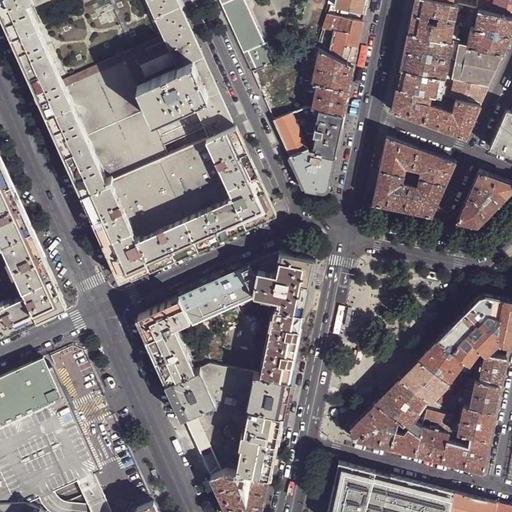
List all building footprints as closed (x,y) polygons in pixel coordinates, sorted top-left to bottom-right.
[(169,155),(153,121),(194,102),(209,137),(235,125),(207,62),(178,0),(0,0),(0,2),(3,10),(14,34),(26,61),(40,91),(64,145),(77,174),(85,192),(169,155)] [(220,0),(244,52),(246,57),(250,55),(256,69),(274,63),(269,53),(272,52),(267,42),(265,43),(245,0),(220,0)] [(367,0),(335,0),(334,5),(365,11),(367,0)] [(414,0),(414,5),(412,13),(430,17),(431,13),(440,15),(439,19),(454,22),(454,20),(458,4),(452,3),(440,0),(414,0)] [(477,0),(476,8),(478,8),(491,11),(493,0),(477,0)] [(511,0),(493,0),(491,11),(511,15),(511,0)] [(466,16),(464,24),(468,25),(471,26),(474,27),(478,8),(476,8),(468,6),(466,16)] [(478,8),(474,27),(511,35),(511,33),(511,15),(491,11),(478,8)] [(410,25),(408,31),(450,40),(454,22),(439,19),(439,23),(429,21),(430,17),(412,13),(410,25)] [(362,29),(363,21),(328,14),(323,29),(335,31),(334,44),(330,43),(328,53),(342,60),(345,46),(358,48),(359,40),(362,29)] [(459,23),(464,24),(466,16),(463,16),(461,21),(454,20),(454,22),(459,23)] [(459,23),(455,42),(459,42),(460,43),(464,28),(464,24),(459,23)] [(464,28),(460,43),(467,44),(471,26),(468,25),(467,28),(464,28)] [(471,26),(467,44),(504,52),(507,45),(511,35),(474,27),(471,26)] [(406,41),(404,50),(448,59),(452,41),(450,40),(408,31),(406,41)] [(452,41),(448,59),(455,60),(459,42),(455,42),(452,41)] [(451,78),(453,79),(489,86),(493,77),(499,61),(504,52),(467,44),(460,43),(459,42),(455,60),(451,78)] [(356,57),(358,48),(345,46),(342,60),(354,65),(356,57)] [(317,48),(301,54),(304,81),(349,89),(351,78),(354,65),(342,60),(328,53),(317,48)] [(402,60),(401,68),(445,77),(448,59),(404,50),(402,60)] [(448,59),(445,77),(451,78),(455,60),(448,59)] [(398,79),(397,86),(430,93),(441,95),(444,82),(445,77),(401,68),(398,79)] [(452,83),(450,97),(455,99),(481,104),(484,97),(489,86),(453,79),(452,83)] [(346,102),(349,89),(304,81),(307,106),(344,114),(346,102)] [(406,115),(424,122),(428,102),(430,93),(397,86),(394,99),(392,110),(406,115)] [(428,102),(424,122),(443,129),(466,137),(481,104),(455,99),(452,111),(428,102)] [(342,123),(344,114),(307,106),(292,112),(308,147),(310,150),(335,155),(336,150),(342,123)] [(511,110),(506,108),(501,120),(490,146),(511,154),(511,110)] [(308,147),(292,112),(274,119),(273,120),(282,139),(290,155),(308,147)] [(259,177),(235,125),(209,137),(169,155),(85,192),(90,204),(110,249),(119,270),(121,269),(131,274),(132,275),(149,267),(227,232),(265,215),(265,213),(267,213),(270,204),(270,203),(271,202),(259,177)] [(384,148),(379,168),(404,173),(406,166),(413,167),(418,146),(400,139),(387,134),(384,148)] [(421,169),(419,177),(446,183),(449,176),(453,166),(456,160),(433,152),(418,146),(413,167),(421,169)] [(298,173),(305,188),(322,191),(328,187),(331,171),(335,155),(310,150),(308,147),(290,155),(298,173)] [(0,334),(7,332),(43,316),(67,304),(60,287),(51,268),(42,248),(26,213),(3,162),(0,154),(0,334)] [(392,206),(405,209),(410,182),(403,181),(404,173),(379,168),(377,182),(372,202),(383,204),(392,206)] [(511,180),(479,169),(457,220),(477,224),(511,188),(511,180)] [(410,182),(405,209),(416,211),(432,215),(446,183),(419,177),(419,179),(418,184),(410,182)] [(391,211),(392,206),(383,204),(372,202),(371,206),(373,209),(389,212),(391,211)] [(242,267),(256,298),(258,302),(275,306),(303,312),(304,306),(306,293),(309,281),(312,268),(312,264),(306,254),(281,250),(271,254),(242,267)] [(210,281),(180,295),(191,318),(193,321),(240,300),(242,304),(256,298),(242,267),(210,281)] [(471,303),(464,309),(477,323),(481,328),(495,342),(500,338),(501,340),(503,342),(509,344),(511,331),(511,298),(486,292),(480,294),(471,303)] [(171,299),(139,313),(149,336),(157,354),(165,372),(169,380),(172,387),(175,393),(181,408),(184,415),(196,410),(204,427),(215,453),(222,469),(227,467),(237,469),(250,407),(262,409),(263,410),(263,408),(282,412),(283,404),(286,393),(288,383),(289,377),(262,372),(257,371),(212,361),(212,360),(198,367),(196,368),(176,324),(191,318),(180,295),(171,299)] [(301,318),(303,312),(275,306),(262,372),(289,377),(290,370),(293,358),(295,346),(299,328),(301,318)] [(479,346),(483,350),(483,349),(484,351),(487,351),(495,342),(481,328),(476,333),(471,328),(477,323),(464,309),(448,327),(438,337),(466,357),(469,360),(478,348),(479,346)] [(476,333),(481,328),(477,323),(471,328),(476,333)] [(462,369),(464,370),(470,375),(474,366),(475,364),(469,360),(466,357),(438,337),(428,347),(418,357),(449,380),(459,367),(462,369)] [(495,342),(487,351),(485,352),(489,353),(497,344),(495,342)] [(485,355),(483,364),(480,363),(479,367),(482,367),(479,379),(501,384),(504,371),(507,357),(489,353),(485,352),(485,355)] [(0,502),(26,501),(27,502),(47,493),(53,491),(83,477),(95,472),(88,456),(67,408),(48,368),(43,357),(0,376),(0,502)] [(441,389),(449,380),(418,357),(408,367),(400,375),(427,396),(429,397),(431,399),(439,390),(441,389)] [(88,456),(95,472),(101,469),(54,365),(48,368),(67,408),(88,456)] [(449,380),(452,383),(462,369),(459,367),(449,380)] [(93,372),(84,376),(86,382),(96,378),(93,372)] [(408,425),(427,396),(400,375),(388,387),(375,401),(398,418),(408,425)] [(106,378),(111,389),(115,388),(117,384),(114,378),(110,376),(106,378)] [(472,392),(469,405),(495,411),(498,399),(501,384),(479,379),(475,378),(472,392)] [(437,403),(453,414),(456,402),(457,399),(459,395),(462,390),(454,384),(446,393),(444,394),(437,403)] [(424,405),(429,397),(427,396),(408,425),(410,426),(424,405)] [(427,407),(453,414),(437,403),(431,399),(427,407)] [(396,423),(398,418),(375,401),(363,413),(351,425),(355,437),(390,447),(395,428),(387,424),(387,422),(389,420),(396,423)] [(470,435),(490,439),(493,424),(495,411),(469,405),(464,404),(458,432),(464,433),(467,434),(470,435)] [(424,418),(427,407),(424,405),(410,426),(420,434),(422,425),(424,418)] [(250,407),(237,469),(250,472),(252,461),(255,446),(254,446),(258,429),(259,429),(260,427),(259,427),(262,409),(250,407)] [(424,418),(436,422),(434,425),(436,426),(436,428),(448,431),(449,430),(452,416),(453,414),(427,407),(424,418)] [(279,425),(282,412),(263,408),(263,410),(262,409),(259,427),(260,427),(278,431),(279,425)] [(404,430),(408,425),(398,418),(396,423),(396,426),(401,428),(401,430),(404,430)] [(404,430),(401,430),(401,428),(396,426),(395,428),(390,447),(403,450),(415,454),(420,434),(410,426),(408,425),(404,430)] [(433,425),(433,428),(422,425),(420,434),(415,454),(431,458),(441,460),(447,438),(448,431),(436,428),(436,426),(434,425),(433,425)] [(275,442),(278,431),(260,427),(259,429),(258,429),(254,446),(255,446),(274,451),(275,442)] [(453,440),(455,434),(464,435),(464,433),(458,432),(449,430),(448,431),(447,438),(453,440)] [(486,458),(490,439),(470,435),(468,444),(465,443),(453,440),(447,438),(441,460),(460,466),(483,472),(486,458)] [(272,457),(274,451),(255,446),(252,461),(271,465),(272,457)] [(336,470),(334,480),(360,487),(365,466),(353,463),(339,459),(336,470)] [(250,472),(269,476),(270,467),(271,465),(252,461),(250,472)] [(380,470),(365,466),(360,487),(383,493),(390,494),(395,474),(380,470)] [(261,511),(269,476),(250,472),(237,469),(227,467),(222,469),(211,474),(219,492),(227,511),(261,511)] [(410,478),(395,474),(390,494),(406,499),(410,478)] [(427,483),(410,478),(406,499),(390,494),(383,493),(379,511),(450,511),(454,490),(427,483)] [(360,487),(334,480),(332,490),(330,501),(371,511),(379,511),(383,493),(360,487)] [(474,495),(454,490),(450,511),(494,511),(497,501),(474,495)] [(159,511),(154,499),(138,506),(134,511),(159,511)] [(0,511),(45,511),(40,508),(27,502),(26,501),(0,502),(0,511)] [(371,511),(330,501),(329,506),(327,511),(371,511)] [(511,511),(511,505),(508,504),(497,501),(494,511),(511,511)]
